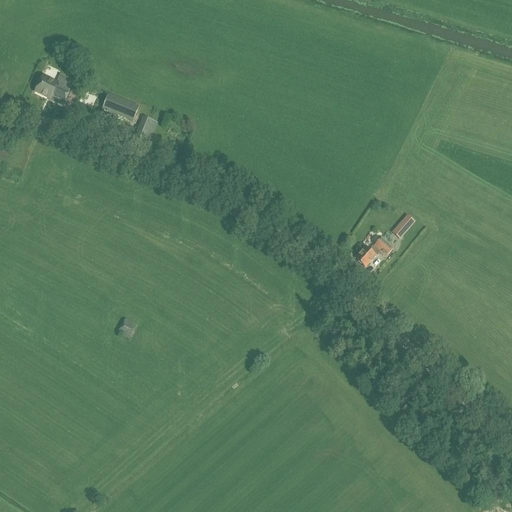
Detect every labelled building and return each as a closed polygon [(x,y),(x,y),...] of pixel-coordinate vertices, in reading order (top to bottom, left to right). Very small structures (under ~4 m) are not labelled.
[(32,90),(56,102),(56,101),(63,105),(66,98),(65,97),(68,91),(54,84),(54,83),(40,75),(32,90)] [(92,99),(100,102),(104,92),(96,89),(92,99)] [(102,111),(132,123),(139,108),(108,95),(102,111)] [(151,118),(141,132),(151,139),(161,125),(151,118)] [(0,164),(2,166),(9,151),(0,147),(0,164)] [(392,233),(399,240),(413,226),(405,219),(392,233)] [(355,258),(365,268),(369,263),(370,264),(380,253),(386,258),(393,250),(381,239),(370,251),(366,247),(355,258)] [(117,333),(128,340),(137,325),(126,319),(117,333)]
